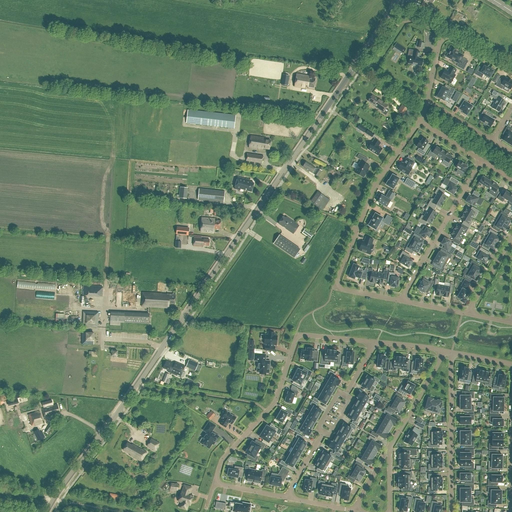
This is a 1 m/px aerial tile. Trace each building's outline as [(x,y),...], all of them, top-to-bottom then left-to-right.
[(452,23),(458,26),(459,25),(462,26),(466,19),(463,18),(464,16),(462,15),(457,12),(452,23)] [(463,70),(468,61),(462,58),(463,56),(455,51),(456,51),(451,48),(446,57),(458,63),(457,66),(463,70)] [(409,50),(408,56),(410,57),(408,63),(412,64),(412,66),(416,67),(416,65),(421,66),(423,59),(418,58),(420,52),(413,51),(409,50)] [(493,71),(484,66),(482,69),(479,67),(475,74),(481,78),(483,74),(486,76),(486,77),(489,78),(489,77),(490,78),(493,71)] [(454,74),(456,70),(450,67),(448,71),(445,70),(440,78),(450,84),(455,75),(454,74)] [(313,89),(315,79),(310,78),(310,76),(297,74),(294,87),(304,89),(304,87),(313,89)] [(287,86),(289,76),(283,75),(281,85),(287,86)] [(500,79),(496,86),(501,89),(502,89),(508,92),(510,89),(511,86),(511,81),(511,80),(508,78),(508,79),(505,78),(503,81),(500,79)] [(438,93),(435,97),(440,100),(440,99),(447,103),(454,90),(447,86),(445,89),(442,87),(439,93),(438,93)] [(456,91),(452,100),(456,102),(460,93),(456,91)] [(502,108),(504,104),(505,101),(502,99),(503,97),(497,93),(495,96),(498,98),(491,108),(499,112),(501,108),(502,108)] [(471,110),(473,107),(472,107),(472,106),(466,103),(469,98),(463,94),(458,102),(462,105),(459,109),(463,111),(462,112),(463,113),(462,114),(465,116),(466,115),(470,110),(471,110)] [(378,100),(372,95),(368,101),(377,107),(376,108),(383,112),(388,105),(379,99),(378,100)] [(376,118),(380,111),(378,110),(377,112),(361,101),(358,105),(376,118)] [(404,115),(411,106),(405,101),(398,111),(404,115)] [(234,129),(236,115),(188,110),(186,124),(234,129)] [(490,127),(494,120),(488,116),(489,113),(484,110),(481,115),(484,117),(481,121),(484,123),(483,125),(486,126),(487,125),(490,127)] [(400,121),(395,126),(398,130),(403,125),(400,121)] [(509,143),(511,137),(511,133),(511,130),(511,129),(507,127),(504,133),(506,135),(503,140),(509,143)] [(269,150),(271,141),(265,140),(265,139),(250,136),(249,148),(260,150),(260,148),(269,150)] [(427,140),(424,138),(424,139),(423,139),(420,142),(419,141),(416,147),(419,148),(417,151),(423,156),(427,149),(424,147),(428,142),(427,141),(427,140)] [(380,143),(374,139),(372,142),(367,149),(378,155),(382,149),(378,146),(380,143)] [(440,150),(436,147),(434,151),(431,149),(427,156),(430,157),(431,156),(435,159),(437,155),(440,158),(444,152),(443,152),(444,152),(440,149),(440,150)] [(444,152),(440,158),(444,160),(442,163),(449,168),(452,163),(449,161),(452,157),(448,155),(448,154),(445,152),(444,153),(444,152)] [(262,163),(263,156),(248,154),(246,161),(262,163)] [(369,166),(365,164),(368,159),(359,154),(357,158),(361,160),(358,165),(356,168),(357,169),(355,172),(363,177),(365,173),(366,174),(368,170),(367,170),(369,166)] [(410,167),(413,162),(407,158),(403,164),(402,163),(398,169),(408,175),(412,168),(410,167)] [(317,169),(315,168),(305,162),(302,167),(312,173),(318,177),(321,171),(317,168),(317,169)] [(456,172),(459,174),(461,176),(463,173),(464,173),(466,169),(467,167),(463,165),(463,164),(460,162),(459,162),(455,167),(458,169),(456,172)] [(393,189),(399,179),(392,175),(389,181),(388,181),(386,185),(393,189)] [(343,185),(347,179),(343,176),(338,182),(343,185)] [(417,185),(421,187),(425,180),(422,177),(417,185)] [(487,188),(491,182),(483,177),(481,179),(479,182),(479,183),(478,185),(480,186),(481,184),(487,188)] [(252,192),(254,184),(249,183),(250,181),(238,178),(235,189),(240,191),(240,189),(252,192)] [(412,188),(415,183),(407,178),(404,183),(412,188)] [(455,184),(449,181),(445,178),(442,184),(447,186),(445,189),(448,191),(453,194),(456,189),(453,187),(455,184)] [(396,185),(403,191),(407,186),(399,181),(396,185)] [(491,182),(487,188),(491,190),(488,193),(495,197),(498,192),(496,191),(498,187),(495,185),(495,184),(491,182)] [(179,198),(187,199),(188,188),(180,187),(179,198)] [(170,188),(170,201),(178,201),(178,188),(170,188)] [(435,197),(443,202),(443,201),(444,201),(446,198),(445,198),(446,196),(442,194),(443,191),(438,188),(435,193),(437,194),(435,197)] [(224,203),(225,192),(199,189),(198,200),(224,203)] [(322,211),(330,200),(318,191),(310,202),(322,211)] [(391,199),(395,194),(389,191),(385,198),(381,195),(377,202),(387,207),(391,199)] [(510,202),(511,198),(511,195),(510,194),(509,194),(506,191),(503,195),(501,194),(497,199),(503,202),(505,199),(510,202)] [(478,197),(474,195),(472,198),(469,196),(466,202),(471,205),(471,204),(474,206),(476,203),(480,206),(483,200),(478,197)] [(440,207),(443,202),(435,197),(433,200),(431,199),(428,204),(434,208),(435,205),(440,207)] [(379,213),(384,207),(371,198),(368,202),(371,204),(369,206),(379,213)] [(425,214),(433,219),(436,213),(432,211),(434,208),(428,204),(425,210),(427,211),(425,214)] [(464,214),(471,218),(473,215),(475,217),(478,211),(473,208),(471,211),(467,208),(466,210),(465,209),(463,212),(464,213),(464,214)] [(497,220),(507,226),(507,225),(508,226),(510,223),(509,222),(510,221),(505,218),(507,215),(501,212),(497,220)] [(385,220),(382,218),(375,214),(368,225),(375,230),(381,220),(383,222),(388,225),(392,218),(387,215),(385,220)] [(433,220),(433,219),(425,214),(424,217),(422,216),(418,221),(424,224),(426,221),(430,224),(431,223),(432,223),(433,220)] [(470,221),(471,218),(464,214),(460,219),(465,222),(463,225),(468,228),(472,222),(470,221)] [(286,218),(283,216),(279,223),(279,224),(293,234),(299,226),(287,217),(286,218)] [(220,230),(221,221),(217,221),(218,219),(202,218),(200,232),(214,233),(214,229),(220,230)] [(506,227),(507,226),(497,220),(492,228),(498,231),(499,229),(504,232),(505,230),(505,231),(507,228),(506,227)] [(454,231),(462,235),(463,232),(465,233),(468,228),(463,225),(461,228),(457,225),(454,231)] [(189,236),(189,228),(177,227),(176,235),(189,236)] [(426,228),(423,227),(421,230),(417,227),(414,232),(424,238),(425,235),(428,237),(432,231),(426,228)] [(486,238),(497,244),(497,243),(498,244),(500,241),(499,240),(500,239),(495,236),(496,233),(490,230),(488,232),(489,233),(486,238)] [(460,238),(462,235),(454,231),(453,232),(452,231),(451,234),(451,235),(451,236),(455,238),(453,242),(459,245),(462,239),(460,238)] [(410,242),(420,248),(420,247),(421,247),(423,244),(422,244),(423,243),(418,240),(420,237),(414,234),(410,242)] [(294,258),(300,250),(279,235),(273,244),(294,258)] [(460,246),(464,248),(471,238),(467,236),(460,246)] [(209,246),(209,240),(201,239),(201,238),(194,237),(193,246),(203,247),(203,246),(209,246)] [(371,245),(373,240),(366,237),(364,242),(362,241),(359,250),(366,253),(366,254),(369,255),(369,254),(370,255),(373,245),(371,245)] [(496,245),(497,244),(486,238),(482,246),(487,249),(489,247),(493,250),(494,248),(495,249),(497,246),(496,245)] [(452,254),(455,249),(450,247),(452,244),(449,242),(450,242),(444,239),(441,244),(444,246),(442,249),(452,254)] [(268,246),(286,262),(289,258),(271,242),(268,246)] [(419,249),(420,248),(410,242),(405,250),(410,253),(412,251),(417,253),(417,252),(418,252),(420,249),(419,249)] [(489,257),(484,254),(486,251),(480,248),(475,258),(485,263),(485,264),(485,263),(487,261),(487,262),(489,258),(488,258),(489,257)] [(411,266),(412,263),(412,262),(412,261),(407,258),(409,255),(402,252),(399,257),(402,259),(400,263),(408,268),(410,265),(411,266)] [(436,257),(446,263),(449,258),(450,259),(452,256),(445,252),(444,255),(439,252),(438,253),(437,253),(435,256),(436,256),(436,257)] [(446,263),(436,257),(435,258),(434,258),(433,261),(433,263),(437,265),(436,268),(442,272),(444,269),(443,268),(446,263)] [(468,269),(478,275),(479,274),(480,275),(481,272),(481,271),(481,270),(477,267),(478,265),(472,261),(470,264),(471,264),(468,269)] [(358,270),(358,268),(359,266),(353,264),(352,269),(350,269),(349,273),(350,273),(349,277),(350,277),(349,278),(350,278),(350,277),(353,278),(353,279),(354,279),(355,276),(360,278),(362,273),(357,271),(357,270),(358,270)] [(375,283),(377,273),(372,271),(372,269),(369,268),(368,275),(371,275),(369,282),(375,283)] [(478,275),(468,269),(465,275),(464,274),(462,277),(469,281),(471,278),(475,281),(476,279),(477,280),(479,277),(478,276),(478,275)] [(377,273),(375,283),(382,284),(383,278),(386,278),(387,271),(384,270),(383,274),(377,273)] [(398,286),(399,283),(398,283),(399,278),(394,277),(395,274),(389,272),(388,280),(390,280),(389,286),(390,286),(390,287),(394,288),(394,287),(397,287),(397,286),(398,286)] [(430,282),(423,279),(420,285),(419,284),(417,287),(418,288),(417,289),(420,290),(420,291),(423,293),(423,292),(424,293),(427,288),(430,289),(433,284),(433,281),(431,280),(430,282)] [(442,296),(444,286),(438,284),(439,280),(436,279),(434,288),(437,288),(435,295),(442,296)] [(465,280),(463,282),(461,286),(464,287),(463,289),(462,289),(457,297),(461,300),(460,301),(464,303),(466,300),(465,299),(468,292),(465,290),(466,289),(467,289),(470,283),(465,280)] [(444,286),(442,296),(448,297),(449,291),(452,291),(453,285),(450,284),(450,287),(444,286)] [(173,295),(155,294),(142,293),(141,307),(154,308),(168,308),(169,304),(175,304),(176,294),(173,294),(173,295)] [(84,312),(83,327),(98,327),(99,312),(84,312)] [(149,324),(150,315),(110,313),(110,322),(149,324)] [(261,335),(261,340),(265,340),(264,344),(267,344),(267,346),(265,346),(265,350),(274,351),(275,347),(273,347),(273,345),(276,345),(277,336),(274,336),(274,333),(268,332),(268,335),(265,335),(265,336),(261,335)] [(82,344),(93,345),(93,333),(83,333),(82,344)] [(318,352),(314,351),(314,349),(306,348),(306,351),(302,351),(301,359),(305,359),(305,360),(313,361),(317,361),(318,352)] [(330,362),(331,350),(327,350),(327,351),(325,350),(324,357),(321,357),(321,363),(327,364),(327,361),(330,362)] [(331,350),(330,362),(334,362),(334,364),(340,365),(340,359),(337,359),(338,352),(335,351),(336,351),(331,350)] [(353,364),(354,353),(350,352),(350,353),(347,352),(346,360),(342,360),(342,367),(348,367),(348,364),(353,364)] [(269,365),(270,362),(262,361),(263,355),(255,354),(254,361),(258,361),(257,372),(261,372),(261,374),(265,374),(265,373),(269,373),(269,370),(270,367),(268,367),(269,365)] [(385,356),(382,356),(382,355),(378,355),(377,367),(382,367),(381,370),(387,371),(388,360),(385,360),(385,356)] [(399,368),(401,357),(397,357),(396,357),(394,357),(393,364),(390,364),(390,370),(396,370),(396,368),(399,368)] [(401,357),(399,368),(403,369),(403,371),(409,372),(409,366),(406,366),(407,359),(405,358),(405,357),(401,357)] [(421,371),(422,360),(419,359),(418,360),(415,359),(415,367),(411,367),(410,374),(417,374),(417,371),(421,371)] [(195,371),(198,364),(189,360),(186,367),(195,371)] [(174,365),(166,361),(163,368),(168,371),(168,372),(180,377),(181,376),(183,377),(185,373),(183,372),(185,366),(175,362),(174,365)] [(459,379),(459,382),(463,383),(469,384),(471,377),(467,376),(468,369),(466,368),(462,367),(459,379)] [(296,372),(295,375),(304,379),(307,381),(309,377),(311,372),(305,369),(304,372),(298,369),(297,369),(295,372),(296,372)] [(481,382),(484,371),(480,370),(480,371),(477,371),(476,378),(473,377),(472,383),(478,384),(478,382),(481,382)] [(330,375),(327,380),(337,386),(338,384),(339,385),(341,382),(340,382),(340,381),(332,376),(334,374),(329,371),(327,374),(330,375)] [(484,371),(481,382),(485,383),(485,385),(490,387),(492,381),(489,380),(490,373),(488,373),(488,372),(484,371)] [(302,383),(304,379),(295,375),(294,377),(293,376),(291,379),(292,380),(298,383),(296,386),(302,389),(305,384),(302,383)] [(502,375),(499,375),(497,382),(494,381),(492,388),(498,390),(499,386),(503,387),(506,376),(502,375)] [(365,378),(363,381),(372,386),(375,387),(378,383),(379,380),(374,377),(373,379),(367,376),(366,378),(365,378)] [(187,380),(186,384),(196,388),(198,389),(200,385),(197,384),(187,380)] [(326,380),(323,384),(334,390),(336,388),(335,387),(336,385),(337,386),(327,380),(326,380)] [(362,384),(361,386),(372,393),(375,387),(372,386),(363,381),(361,383),(362,384)] [(412,392),(415,386),(414,386),(408,382),(404,387),(402,386),(398,392),(404,395),(405,392),(409,395),(411,391),(412,392)] [(323,384),(321,389),(331,395),(332,393),(334,390),(323,384)] [(321,389),(318,394),(329,400),(330,397),(330,396),(331,395),(321,389)] [(297,395),(298,391),(292,390),(291,393),(288,392),(287,394),(286,397),(285,401),(286,401),(285,402),(289,404),(289,403),(291,403),(294,395),(297,395)] [(357,397),(366,403),(369,397),(360,392),(359,393),(358,393),(357,395),(358,396),(357,397)] [(327,403),(329,400),(318,394),(317,393),(314,398),(313,397),(311,400),(317,403),(318,400),(325,404),(326,402),(327,403)] [(394,403),(402,407),(402,406),(403,407),(405,403),(404,403),(405,402),(400,399),(402,397),(396,393),(393,399),(395,400),(394,403)] [(460,402),(470,402),(470,398),(473,398),(473,393),(466,393),(466,396),(460,396),(460,402)] [(493,404),(503,404),(504,398),(498,398),(498,395),(490,394),(490,400),(493,400),(493,404)] [(354,402),(363,407),(366,403),(357,397),(357,398),(358,398),(357,400),(356,399),(354,402)] [(432,412),(435,401),(432,400),(433,399),(428,398),(425,411),(432,413),(432,412)] [(435,401),(432,412),(438,414),(442,401),(437,400),(437,402),(435,401)] [(47,408),(42,409),(45,417),(51,416),(51,414),(59,412),(57,405),(53,406),(52,405),(53,405),(52,401),(49,402),(45,403),(46,403),(47,407),(47,408)] [(311,405),(308,410),(319,416),(321,414),(320,413),(321,411),(315,407),(317,405),(312,402),(310,405),(311,405)] [(354,406),(353,407),(360,412),(362,413),(365,408),(363,407),(354,402),(353,405),(354,406)] [(470,407),(470,402),(460,402),(460,409),(466,409),(466,412),(473,412),(473,407),(470,407)] [(401,409),(402,407),(394,403),(392,405),(390,404),(387,410),(392,413),(394,410),(399,413),(399,412),(400,412),(402,409),(401,409)] [(503,411),(503,404),(493,404),(493,408),(490,408),(490,414),(497,414),(497,411),(503,411)] [(349,412),(359,418),(360,418),(358,416),(360,412),(353,407),(352,409),(351,409),(349,412)] [(289,417),(292,412),(287,409),(285,412),(281,410),(276,419),(277,420),(276,420),(279,422),(280,422),(282,423),(286,416),(289,417)] [(308,410),(306,415),(315,421),(316,419),(317,419),(319,416),(308,410)] [(383,419),(393,425),(396,420),(388,416),(390,413),(385,410),(383,413),(386,414),(383,419)] [(32,426),(43,422),(40,411),(28,414),(32,426)] [(202,423),(208,418),(206,416),(208,414),(204,411),(197,418),(202,423)] [(206,416),(210,420),(215,415),(211,411),(206,416)] [(230,414),(230,413),(227,411),(227,412),(226,411),(222,418),(223,419),(220,424),(226,427),(228,424),(228,423),(228,422),(231,424),(232,423),(233,424),(235,420),(234,420),(236,418),(230,414)] [(15,433),(23,430),(20,421),(24,420),(22,415),(19,416),(18,412),(13,414),(16,422),(15,422),(16,428),(14,429),(15,433)] [(357,423),(359,418),(349,412),(347,414),(348,415),(347,417),(353,421),(351,423),(356,426),(358,423),(357,423)] [(460,424),(470,424),(470,420),(473,420),(473,414),(466,414),(466,417),(460,417),(460,424)] [(306,415),(303,420),(314,426),(315,423),(314,422),(315,421),(306,415)] [(504,426),(504,422),(503,422),(503,419),(497,419),(497,416),(490,416),(490,422),(493,422),(492,426),(503,426),(504,426)] [(393,425),(383,419),(381,424),(390,429),(392,427),(391,426),(392,424),(393,425)] [(48,434),(56,422),(53,420),(51,422),(51,423),(45,432),(48,434)] [(300,424),(302,426),(310,430),(311,428),(312,429),(314,426),(303,420),(300,424)] [(215,426),(209,421),(203,430),(206,432),(202,438),(201,438),(199,441),(200,441),(200,443),(209,448),(214,441),(215,441),(219,436),(212,432),(215,426)] [(339,428),(350,434),(353,430),(354,430),(356,427),(351,424),(349,427),(343,424),(342,426),(341,425),(339,428)] [(378,429),(387,434),(388,434),(387,433),(388,431),(389,432),(390,429),(381,424),(378,429)] [(263,431),(272,437),(275,433),(279,436),(282,432),(274,427),(273,429),(267,425),(266,426),(265,426),(264,428),(264,429),(263,431)] [(311,431),(310,430),(302,426),(300,430),(296,428),(294,431),(300,434),(301,432),(308,436),(309,435),(310,435),(311,433),(310,432),(311,431)] [(403,441),(411,446),(416,438),(419,437),(418,433),(419,430),(415,427),(412,432),(409,431),(403,441)] [(337,433),(347,439),(350,434),(339,428),(338,431),(338,432),(337,433)] [(460,438),(470,438),(470,434),(473,434),(473,428),(466,428),(466,431),(460,431),(460,438)] [(33,432),(38,441),(45,438),(42,432),(40,433),(39,429),(33,432)] [(385,439),(387,434),(378,429),(375,433),(372,431),(371,434),(376,437),(377,435),(385,439)] [(431,438),(442,438),(442,434),(441,434),(441,432),(434,432),(434,429),(428,429),(428,435),(431,435),(431,438)] [(492,440),(503,440),(503,433),(497,433),(497,430),(489,430),(489,436),(492,436),(492,440)] [(25,433),(26,435),(23,436),(26,443),(36,439),(33,433),(32,434),(31,431),(25,433)] [(270,441),(272,437),(263,431),(262,433),(261,433),(259,436),(260,436),(259,437),(265,441),(263,443),(269,447),(272,443),(270,441)] [(334,438),(342,443),(345,438),(347,439),(337,433),(336,435),(334,438)] [(294,443),(304,449),(306,446),(305,445),(306,443),(301,440),(302,437),(297,434),(295,437),(296,438),(294,443)] [(368,445),(378,451),(380,446),(373,442),(375,439),(370,436),(368,439),(371,441),(368,445)] [(155,451),(159,443),(151,438),(147,446),(155,451)] [(340,447),(342,443),(334,438),(332,441),(333,441),(332,443),(331,442),(340,447)] [(442,438),(431,438),(431,442),(428,442),(428,448),(434,448),(434,445),(441,445),(441,442),(442,442),(442,438)] [(470,442),(470,438),(460,438),(460,445),(466,445),(466,448),(473,448),(473,442),(470,442)] [(502,447),(503,440),(492,440),(492,444),(489,444),(489,450),(496,450),(496,447),(502,447)] [(248,447),(257,452),(260,449),(262,450),(265,445),(259,442),(257,444),(252,441),(252,442),(251,442),(250,444),(250,445),(248,447)] [(132,445),(127,442),(123,450),(130,454),(130,455),(141,462),(147,452),(132,444),(132,445)] [(333,454),(335,455),(338,457),(342,451),(340,450),(341,448),(340,447),(331,442),(330,444),(329,443),(327,446),(328,446),(328,447),(335,451),(333,454)] [(294,443),(291,447),(293,448),(301,453),(302,451),(303,452),(304,449),(294,443)] [(378,451),(368,445),(365,450),(375,456),(376,453),(376,452),(377,451),(378,451)] [(255,456),(257,452),(248,447),(247,449),(246,449),(245,451),(246,452),(245,452),(251,456),(249,459),(255,462),(258,457),(255,456)] [(293,448),(290,453),(298,458),(299,456),(300,456),(302,454),(301,453),(293,448)] [(409,455),(416,455),(416,450),(403,449),(403,453),(399,453),(399,460),(409,460),(409,455)] [(363,455),(372,460),(371,459),(373,458),(375,456),(365,450),(363,455)] [(460,460),(470,460),(470,456),(473,456),(473,450),(466,450),(466,453),(460,453),(460,460)] [(321,453),(319,456),(330,462),(332,457),(334,458),(335,455),(333,454),(330,452),(329,455),(323,451),(322,454),(321,453)] [(431,461),(442,461),(442,457),(441,457),(441,454),(434,454),(434,451),(428,451),(428,457),(431,457),(431,461)] [(288,452),(286,456),(296,463),(298,460),(297,459),(298,458),(288,452)] [(492,461),(502,462),(502,455),(496,455),(496,452),(489,452),(489,457),(492,457),(492,461)] [(369,465),(372,460),(363,455),(360,459),(357,458),(355,460),(361,463),(362,461),(369,465)] [(294,466),(296,463),(286,456),(283,461),(281,461),(280,463),(285,467),(286,464),(292,467),(294,465),(294,466)] [(327,467),(330,462),(319,456),(317,459),(318,459),(317,461),(327,467)] [(399,460),(399,466),(405,466),(405,469),(411,469),(411,467),(412,467),(412,459),(409,460),(399,460)] [(470,460),(460,460),(460,467),(466,467),(466,470),(473,470),(473,464),(470,464),(470,460)] [(324,473),(327,467),(317,461),(316,463),(315,462),(314,465),(315,465),(314,466),(317,468),(316,471),(320,473),(324,473)] [(442,465),(442,461),(431,461),(431,464),(428,464),(428,470),(434,470),(434,467),(441,467),(441,465),(442,465)] [(489,461),(488,471),(496,471),(496,468),(502,468),(502,462),(492,461),(489,461)] [(354,472),(362,476),(362,475),(363,476),(365,472),(364,472),(365,471),(360,468),(362,466),(356,462),(353,468),(355,469),(354,472)] [(242,476),(244,468),(235,466),(234,470),(229,469),(228,471),(227,471),(226,475),(227,475),(227,476),(231,476),(231,477),(234,477),(238,478),(238,475),(242,476)] [(253,482),(255,470),(249,469),(249,467),(246,467),(245,473),(248,474),(246,481),(248,481),(247,481),(251,482),(253,482)] [(283,482),(289,471),(283,467),(276,478),(271,477),(270,479),(269,479),(269,482),(270,482),(269,484),(280,486),(281,481),(283,482)] [(255,470),(253,482),(254,482),(254,483),(258,484),(258,483),(259,483),(260,476),(263,477),(265,471),(261,470),(261,471),(255,470)] [(361,477),(362,476),(354,472),(352,475),(350,473),(347,479),(352,482),(354,479),(359,482),(359,481),(360,481),(362,478),(361,477)] [(398,482),(409,481),(409,478),(412,478),(412,472),(406,472),(406,475),(399,475),(399,478),(398,478),(398,482)] [(431,484),(442,484),(442,480),(441,480),(441,477),(434,477),(434,474),(428,474),(428,480),(431,480),(431,484)] [(470,478),(470,474),(460,474),(460,481),(466,481),(466,484),(473,484),(473,478),(470,478)] [(503,479),(503,476),(502,476),(502,475),(491,475),(491,480),(488,480),(488,485),(495,486),(496,482),(501,483),(502,479),(503,479)] [(315,486),(316,479),(310,478),(309,481),(305,480),(303,491),(307,492),(310,492),(311,485),(315,486)] [(325,496),(328,485),(324,484),(324,482),(319,481),(318,487),(320,487),(319,494),(322,495),(321,495),(325,496)] [(409,481),(398,482),(398,486),(399,486),(399,488),(406,488),(406,491),(412,491),(412,485),(409,485),(409,481)] [(167,483),(162,489),(164,491),(167,493),(169,491),(170,490),(170,489),(170,484),(168,484),(167,483)] [(328,485),(325,496),(329,497),(330,496),(332,497),(333,490),(336,490),(337,484),(332,483),(331,486),(328,485)] [(348,500),(350,489),(346,488),(346,485),(340,484),(339,490),(343,491),(341,498),(344,499),(348,500)] [(442,484),(431,484),(431,487),(428,487),(428,493),(434,493),(434,490),(441,490),(441,488),(442,488),(442,484)] [(190,492),(191,488),(184,485),(182,490),(183,491),(182,492),(181,492),(180,498),(179,498),(178,500),(179,501),(178,502),(181,502),(179,508),(186,510),(188,505),(190,505),(193,496),(189,495),(190,492)] [(460,495),(470,495),(470,491),(473,491),(473,485),(466,486),(466,488),(460,489),(460,495)] [(491,497),(501,497),(501,490),(495,490),(495,487),(488,487),(488,493),(491,493),(491,497)] [(470,495),(460,495),(460,502),(466,502),(466,505),(473,505),(473,499),(470,499),(470,495)] [(411,505),(412,498),(406,497),(406,500),(401,499),(399,510),(403,511),(406,511),(407,504),(411,505)] [(501,504),(501,497),(491,497),(491,501),(488,501),(487,507),(495,507),(495,504),(501,504)] [(423,511),(425,503),(420,503),(421,499),(415,498),(414,505),(417,506),(415,511),(423,511)] [(440,511),(441,507),(437,506),(438,503),(432,501),(430,508),(434,509),(433,511),(440,511)] [(216,502),(215,508),(225,510),(226,504),(216,502)] [(230,502),(229,506),(233,507),(233,511),(235,511),(249,511),(251,504),(243,503),(242,505),(234,503),(230,502)]
